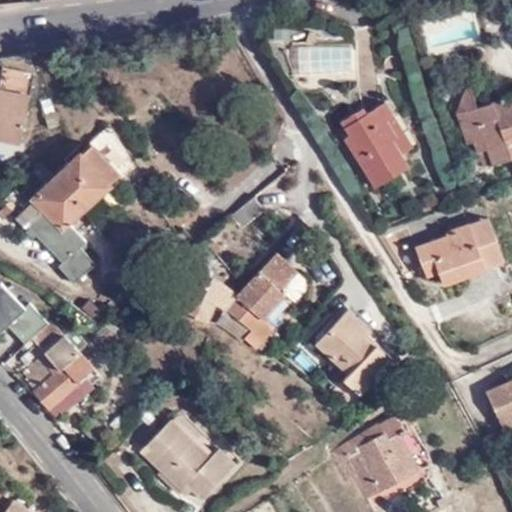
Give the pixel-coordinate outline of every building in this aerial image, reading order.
[(433,27),(435,42),(477,34),(474,15),(445,19),(446,24),(433,27)] [(295,42),(298,78),(358,73),(354,37),(295,42)] [(0,76),(0,85),(24,87),(24,77),(0,76)] [(479,105),(475,85),(469,83),(459,105),(461,110),(479,105)] [(0,126),(22,128),(24,87),(0,85),(0,126)] [(380,89),(371,94),(379,108),(388,101),(380,89)] [(379,108),(371,94),(338,117),(350,134),(343,139),(366,172),(369,172),(378,185),(410,164),(401,150),(419,139),(414,132),(410,135),(388,101),(379,108)] [(488,150),(492,162),(511,156),(511,96),(511,95),(479,105),(461,110),(468,142),(476,139),(482,152),(488,150)] [(76,148),(53,167),(83,202),(103,183),(103,177),(109,166),(89,144),(80,152),(76,148)] [(83,202),(53,167),(27,188),(40,203),(59,224),(55,228),(66,238),(75,230),(64,221),(83,202)] [(22,219),(40,203),(27,188),(8,205),(22,219)] [(254,193),(230,212),(240,225),(264,206),(254,193)] [(479,215),(464,220),(481,270),(496,266),(479,215)] [(432,273),(435,285),(481,270),(464,220),(442,226),(445,235),(412,245),(418,265),(428,262),(432,273)] [(198,238),(189,225),(167,245),(178,255),(198,238)] [(83,245),(61,264),(77,280),(98,262),(83,245)] [(289,268),(265,247),(225,293),(223,296),(254,322),(279,293),(274,284),(289,268)] [(129,259),(117,268),(135,291),(147,281),(129,259)] [(432,273),(428,262),(418,265),(422,276),(432,273)] [(172,273),(167,286),(193,294),(198,281),(172,273)] [(25,301),(2,275),(0,276),(0,324),(7,318),(23,339),(30,333),(47,318),(29,297),(25,301)] [(167,286),(160,307),(197,321),(199,322),(205,302),(215,308),(242,332),(235,340),(247,349),(262,330),(254,322),(223,296),(225,293),(211,282),(198,279),(198,281),(193,294),(167,286)] [(288,299),(279,293),(254,322),(262,330),(288,299)] [(337,378),(353,391),(387,355),(355,326),(357,324),(336,304),(304,339),(341,374),(337,378)] [(233,343),(235,340),(242,332),(215,308),(204,320),(233,343)] [(64,330),(50,315),(47,318),(30,333),(43,348),(22,366),(29,374),(22,382),(46,406),(78,375),(93,362),(64,330)] [(108,327),(101,319),(90,328),(97,336),(108,327)] [(87,385),(78,375),(46,406),(54,415),(55,416),(87,385)] [(511,381),(484,395),(503,435),(511,431),(511,381)] [(339,387),(332,396),(345,405),(352,396),(339,387)] [(187,486),(199,496),(233,461),(217,445),(211,451),(173,413),(140,446),(184,490),(187,486)] [(351,440),(374,483),(408,466),(399,446),(391,449),(380,425),(351,440)] [(487,435),(474,438),(485,464),(487,467),(498,463),(487,435)] [(343,444),(340,438),(329,446),(344,472),(354,467),(343,444)] [(351,440),(343,444),(354,467),(364,487),(374,483),(351,440)] [(36,511),(16,496),(5,511),(6,511),(36,511)]
